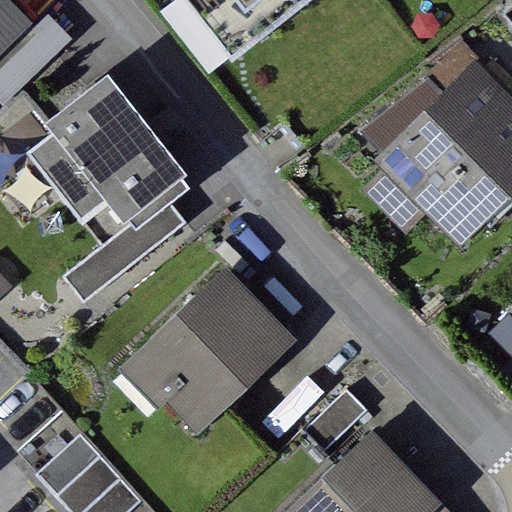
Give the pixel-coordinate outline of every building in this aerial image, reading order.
[(0,0),(0,77),(45,31),(13,0),(0,0)] [(196,0),(237,52),(304,0),(196,0)] [(511,189),(511,86),(492,67),(398,161),(470,232),(511,189)] [(94,301),(192,219),(172,195),(193,177),(108,76),(50,125),(54,131),(29,151),(87,219),(111,199),(133,225),(73,276),(94,301)] [(0,285),(9,279),(0,267),(0,285)] [(299,339),(230,269),(128,368),(197,439),(299,339)] [(376,407),(355,386),(313,428),(334,449),(376,407)] [(440,511),(456,497),(379,421),(286,511),(440,511)] [(36,475),(69,511),(126,511),(141,500),(82,434),(36,475)]
